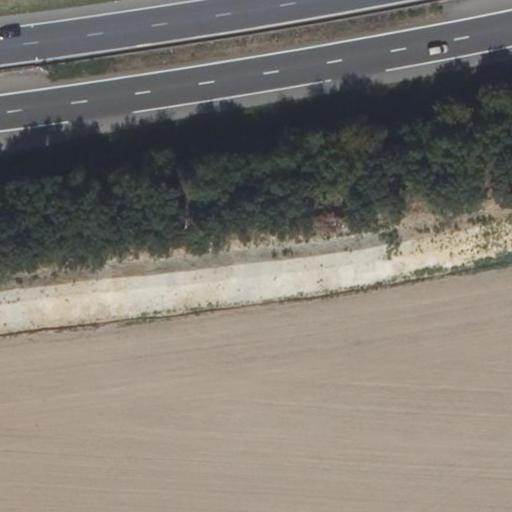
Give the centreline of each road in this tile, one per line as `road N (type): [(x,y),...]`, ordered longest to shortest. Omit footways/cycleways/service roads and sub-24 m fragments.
road 1 (trunk): [(0,114),(511,28)]
road 2 (track): [(0,300),(511,224)]
road 3 (trunk): [(313,0),(0,48)]
